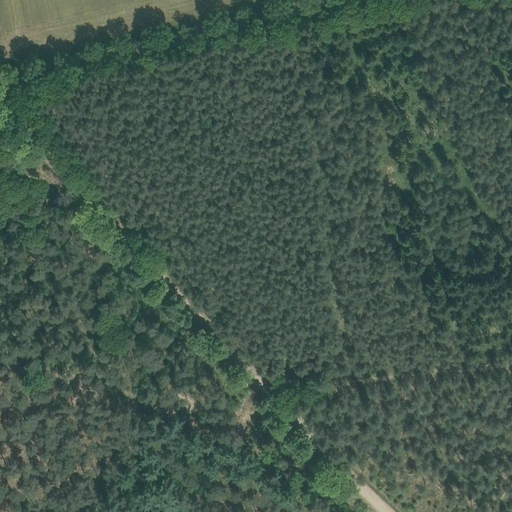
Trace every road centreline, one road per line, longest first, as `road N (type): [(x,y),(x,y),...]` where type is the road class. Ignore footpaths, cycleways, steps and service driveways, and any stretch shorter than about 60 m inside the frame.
road 1 (track): [(0,100),(385,511)]
road 2 (track): [(335,511),(354,495),(144,401),(0,358)]
road 3 (track): [(0,81),(328,0)]
road 4 (track): [(274,394),(511,369)]
